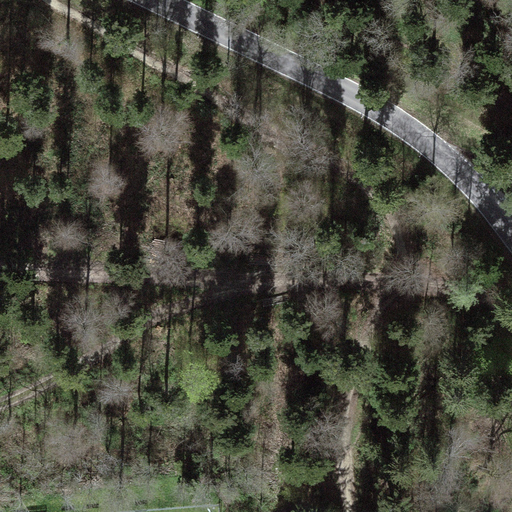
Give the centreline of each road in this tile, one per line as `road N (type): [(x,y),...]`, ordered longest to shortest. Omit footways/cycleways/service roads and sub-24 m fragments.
road 1 (tertiary): [(511,233),(454,166),(389,117),(153,0)]
road 2 (track): [(385,280),(0,267)]
road 3 (track): [(267,279),(180,304),(0,402)]
road 4 (track): [(350,511),(350,388),(385,280)]
road 5 (track): [(511,316),(462,292),(385,280)]
